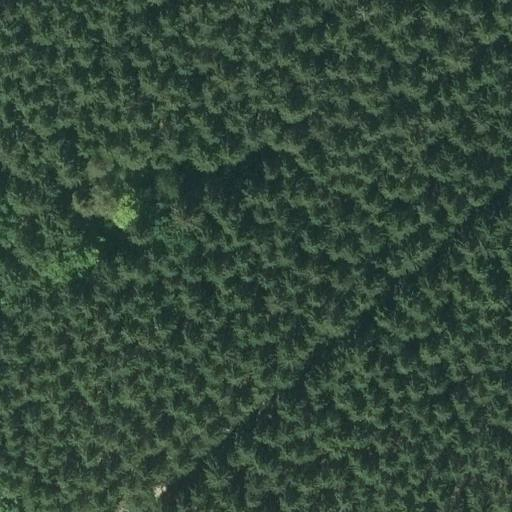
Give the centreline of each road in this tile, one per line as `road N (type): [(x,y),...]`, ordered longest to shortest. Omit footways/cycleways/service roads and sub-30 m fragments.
road 1 (track): [(511,167),(135,511)]
road 2 (track): [(0,263),(20,209),(14,171),(0,148)]
